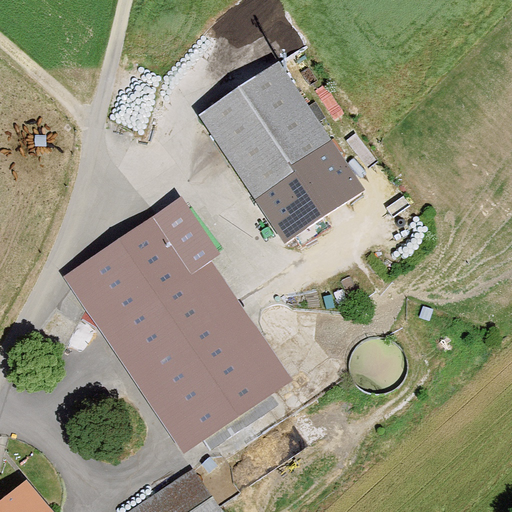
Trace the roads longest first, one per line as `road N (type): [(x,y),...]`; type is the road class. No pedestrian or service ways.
road 1 (unclassified): [(0,382),(100,126),(134,0)]
road 2 (track): [(0,39),(100,126)]
